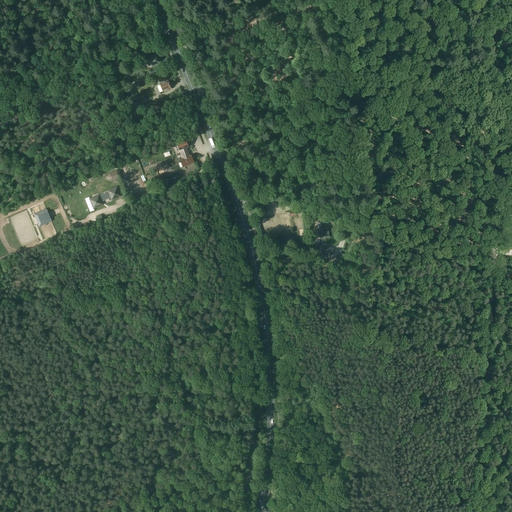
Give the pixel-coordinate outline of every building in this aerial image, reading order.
[(134,60),(140,58),(137,50),(131,53),(134,60)] [(146,60),(149,66),(152,65),(152,66),(156,64),(156,63),(159,62),(156,56),(152,58),(152,57),(149,58),(149,59),(146,60)] [(160,85),(158,86),(160,92),(163,91),(165,90),(166,91),(169,90),(168,89),(170,88),(167,81),(166,78),(163,80),(159,81),(160,84),(160,85)] [(119,96),(122,103),(130,101),(128,95),(123,97),(122,95),(119,96)] [(129,114),(129,115),(127,115),(130,122),(132,121),(132,122),(136,120),(134,113),(129,114)] [(177,143),(175,144),(177,150),(179,149),(186,147),(188,146),(185,139),(177,143)] [(186,147),(179,149),(181,154),(182,158),(180,159),(183,167),(190,164),(190,163),(194,162),(191,155),(189,156),(188,151),(186,147)] [(120,178),(122,174),(121,170),(117,170),(109,173),(106,176),(108,180),(112,181),(120,178)] [(99,194),(89,198),(93,209),(103,205),(102,201),(106,199),(110,198),(111,200),(121,196),(117,186),(107,190),(108,191),(104,193),(99,195),(99,194)] [(48,212),(35,218),(38,225),(51,219),(48,212)] [(323,221),(316,223),(319,236),(327,235),(323,221)] [(333,248),(323,245),(321,252),(331,255),(333,248)]
